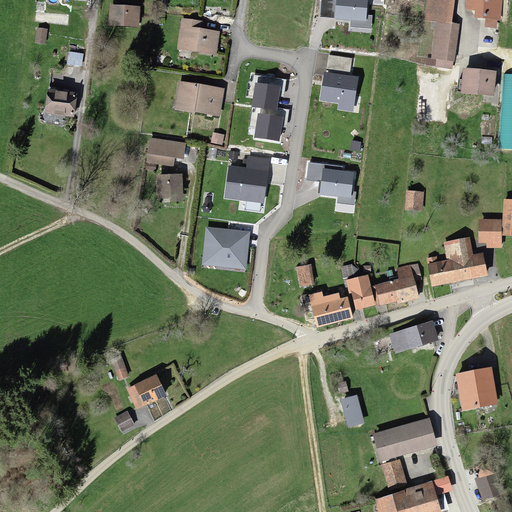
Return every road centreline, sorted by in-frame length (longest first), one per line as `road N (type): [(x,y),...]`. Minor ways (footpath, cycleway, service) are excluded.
road 1 (residential): [(54,511),(159,423),(306,340)]
road 2 (unclassified): [(255,314),(202,296),(117,229),(0,176)]
road 3 (residential): [(255,314),(263,239),(286,209),(306,62)]
road 4 (secondary): [(511,303),(466,334),(444,379),(446,432),(472,511)]
road 5 (unclassified): [(511,282),(306,340)]
road 6 (track): [(324,511),(306,340)]
